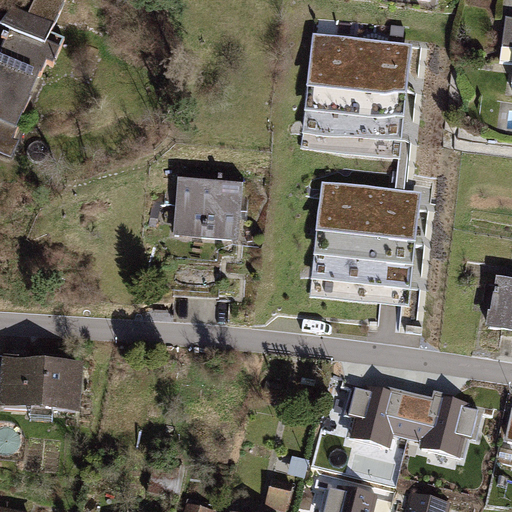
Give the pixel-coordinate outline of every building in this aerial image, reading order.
[(36,0),(29,16),(13,9),(2,28),(12,33),(9,38),(6,37),(3,43),(5,44),(0,55),(0,54),(0,156),(12,162),(38,105),(31,100),(48,64),(54,67),(66,40),(52,34),(67,0),(36,0)] [(511,16),(503,15),(496,75),(511,76),(511,16)] [(413,48),(314,37),(301,152),(401,163),(413,48)] [(245,187),(178,181),(173,236),(239,242),(245,187)] [(422,196),(322,185),(310,299),(410,309),(422,196)] [(511,278),(495,275),(489,311),(486,310),(483,327),(511,331),(511,278)] [(82,365),(2,360),(0,392),(0,410),(79,416),(82,365)] [(386,391),(366,386),(364,391),(356,389),(349,418),(356,420),(351,441),(390,451),(393,437),(405,440),(416,395),(386,388),(386,391)] [(454,397),(435,392),(433,399),(416,395),(405,440),(424,445),(422,451),(459,461),(465,439),(473,441),(480,412),(472,410),(473,405),(453,400),(454,397)] [(291,457),(287,475),(301,478),(305,460),(291,457)] [(264,508),(280,511),(285,511),(293,484),(271,478),(264,508)] [(376,511),(380,497),(341,487),(340,492),(330,489),(323,511),(376,511)] [(408,511),(448,511),(450,505),(412,496),(408,511)] [(183,511),(214,511),(216,508),(186,501),(183,511)]
